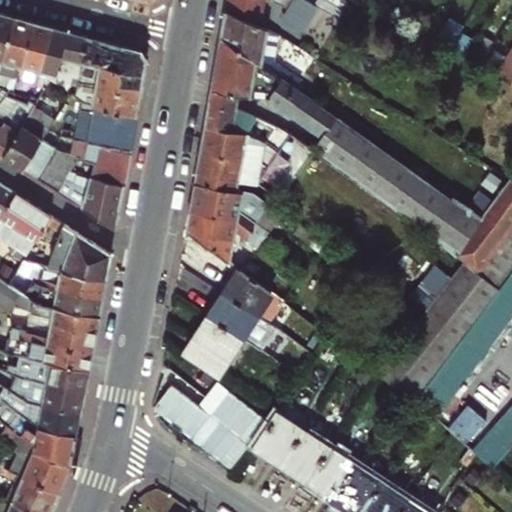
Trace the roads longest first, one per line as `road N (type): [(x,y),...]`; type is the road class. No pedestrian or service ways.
road 1 (secondary): [(144,258),(187,36)]
road 2 (secondary): [(113,427),(144,258)]
road 3 (residential): [(0,167),(144,258)]
road 4 (residential): [(113,427),(241,511)]
road 5 (residential): [(53,0),(187,36)]
